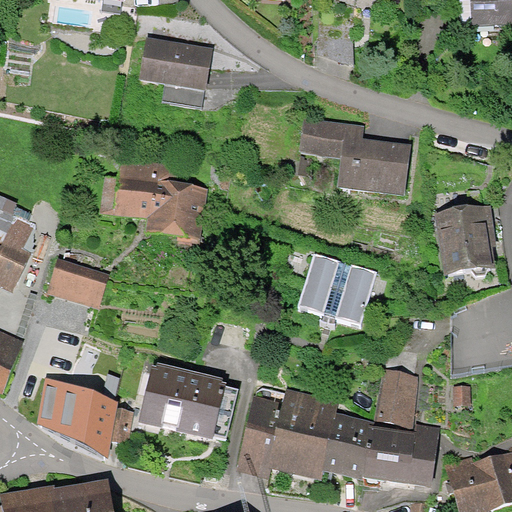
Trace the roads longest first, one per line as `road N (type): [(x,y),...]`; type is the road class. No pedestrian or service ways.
road 1 (residential): [(205,0),(286,64),(364,99),(511,140)]
road 2 (unclassified): [(297,511),(165,493),(36,450)]
